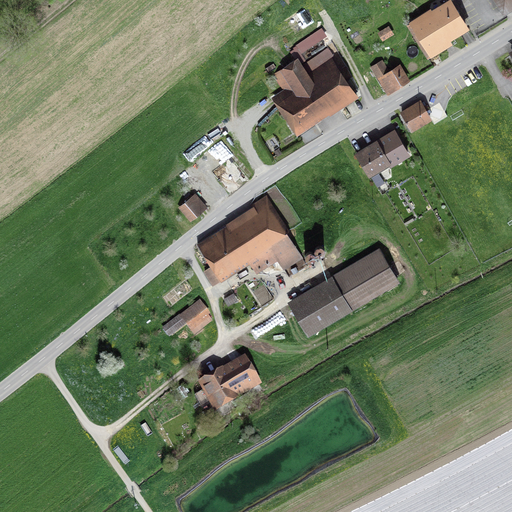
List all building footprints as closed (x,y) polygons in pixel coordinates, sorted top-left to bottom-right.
[(511,0),(495,0),(503,12),(511,6),(511,0)] [(411,26),(427,51),(466,27),(451,2),(411,26)] [(377,32),(382,41),(394,34),(389,25),(377,32)] [(330,58),(334,55),(327,45),(325,46),(317,32),(293,47),(294,48),(290,51),(296,59),(274,74),(284,87),(292,82),(298,89),(284,100),(301,125),(313,118),(352,91),(330,58)] [(383,63),(373,69),(387,92),(406,81),(397,67),(388,72),(383,63)] [(410,129),(430,117),(421,102),(402,114),(410,129)] [(390,166),(410,154),(394,128),(355,152),(364,166),(369,175),(372,173),(373,175),(389,165),(390,166)] [(266,143),(271,151),(280,145),(274,137),(266,143)] [(278,156),(282,154),(279,148),(274,151),(278,156)] [(377,187),(385,182),(379,172),(371,177),(377,187)] [(198,195),(183,207),(193,219),(208,207),(198,195)] [(269,205),(201,248),(212,265),(203,270),(213,285),(250,261),(256,270),(276,257),(283,269),(302,257),(269,205)] [(319,254),(322,253),(324,251),(325,248),(323,245),(321,244),(318,245),(316,247),(315,250),(316,252),(319,254)] [(398,278),(380,248),(332,276),(338,286),(294,312),(306,332),(398,278)] [(309,260),(313,260),(315,257),(315,254),(314,251),(311,250),(308,250),(306,253),(305,256),(307,259),(309,260)] [(207,311),(199,301),(163,328),(169,335),(185,322),(193,333),(210,320),(204,312),(207,311)] [(202,386),(213,406),(258,381),(246,361),(202,386)]
